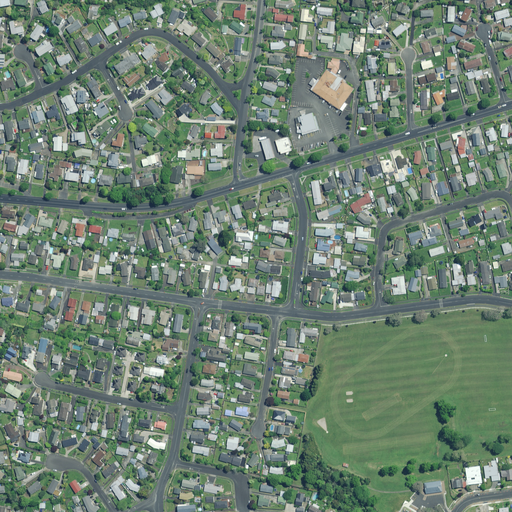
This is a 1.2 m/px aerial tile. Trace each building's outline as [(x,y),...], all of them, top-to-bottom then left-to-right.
[(48,5),(45,0),(44,0),(38,3),(39,6),(38,6),(42,14),(50,11),(47,5),(48,5)] [(293,3),(291,0),(287,2),(276,0),(275,7),(288,9),(294,6),(294,5),(293,3)] [(485,3),(484,4),(486,9),(488,9),(490,8),(491,10),(494,9),(494,7),(496,6),(496,5),(501,3),(501,5),(502,4),(502,6),(506,5),(505,3),(510,2),(509,0),(487,0),(488,0),(485,1),(485,3)] [(399,2),(396,10),(407,14),(409,5),(399,2)] [(165,13),(160,3),(153,6),(155,10),(150,12),(153,19),(165,13)] [(99,6),(90,5),(88,19),(93,20),(94,15),(97,15),(99,6)] [(246,5),(241,5),(240,11),(234,10),(234,17),(240,18),(240,19),(245,20),(246,5)] [(186,14),(174,8),(168,21),(175,25),(179,17),(183,19),(186,14)] [(218,17),(209,8),(204,13),(213,22),(218,17)] [(332,9),(317,8),(317,14),(320,14),(320,15),(331,16),(332,9)] [(472,10),(466,8),(461,19),(467,22),(472,10)] [(309,10),(302,9),(301,21),(312,22),(312,18),(308,17),(309,10)] [(510,16),(508,9),(495,13),(497,20),(510,16)] [(147,18),(145,11),(134,14),(135,21),(147,18)] [(61,15),(57,13),(55,17),(58,19),(56,22),(61,25),(64,19),(60,17),(61,15)] [(352,17),(351,22),(362,24),(364,14),(358,13),(357,17),(352,16),(352,17)] [(294,16),(275,14),(275,20),(293,22),(294,16)] [(132,23),(130,16),(124,18),(125,19),(119,21),(121,28),(128,26),(127,24),(132,23)] [(386,24),(383,16),(372,21),(375,29),(386,24)] [(511,17),(503,20),(505,27),(511,25),(511,26),(511,17)] [(189,22),(186,19),(181,24),(177,28),(181,32),(183,31),(189,36),(196,28),(194,26),(193,27),(188,23),(189,22)] [(82,27),(78,20),(71,25),(72,25),(68,28),(71,34),(82,27)] [(15,28),(13,21),(9,22),(12,35),(18,33),(19,35),(24,34),(22,26),(15,28)] [(239,25),(234,21),(229,27),(240,35),(245,27),(240,24),(239,25)] [(327,33),(334,34),(335,22),(328,21),(327,29),(323,28),(322,32),(327,33)] [(118,30),(114,22),(112,23),(113,25),(104,30),(108,36),(118,30)] [(403,26),(402,24),(393,31),(397,37),(408,28),(405,25),(403,26)] [(44,29),(38,25),(30,37),(37,41),(44,29)] [(307,25),(300,25),(299,39),(305,40),(305,36),(306,37),(307,25)] [(467,30),(455,25),(452,31),(464,37),(467,30)] [(282,27),(275,26),(274,30),(272,30),(272,36),(284,37),(285,32),(281,31),(282,27)] [(430,38),(437,37),(443,35),(442,29),(436,30),(435,28),(425,31),(427,39),(430,38)] [(511,41),(511,34),(499,32),(497,40),(501,40),(502,39),(510,41),(511,41)] [(104,40),(99,33),(89,40),(93,47),(104,40)] [(203,36),(200,33),(198,34),(196,33),(192,38),(202,47),(208,40),(203,36)] [(336,44),(337,44),(337,46),(336,48),(336,51),(345,52),(345,49),(351,50),(352,40),(354,41),(355,38),(348,37),(348,34),(341,33),(341,36),(337,36),(336,44)] [(333,37),(322,36),(321,43),(328,43),(328,48),(332,48),(333,37)] [(242,38),(235,37),(234,54),(241,55),(242,38)] [(365,37),(361,37),(360,45),(354,44),(353,54),(360,55),(360,52),(364,53),(365,37)] [(88,49),(82,38),(75,41),(82,53),(88,49)] [(385,41),(386,42),(375,41),(374,46),(379,46),(379,48),(386,49),(392,47),(390,40),(385,41)] [(48,43),(46,41),(41,44),(42,45),(35,49),(40,56),(53,48),(49,42),(48,43)] [(286,47),(283,41),(279,43),(271,43),(271,49),(281,49),(286,47)] [(424,54),(431,52),(430,49),(428,41),(420,44),(421,47),(422,47),(424,54)] [(465,44),(460,42),(458,47),(473,53),(475,46),(465,42),(465,44)] [(217,58),(221,53),(211,43),(206,48),(217,58)] [(304,52),(305,45),(298,44),(297,56),(308,57),(308,53),(304,52)] [(157,52),(151,45),(144,50),(145,51),(142,54),(148,60),(157,52)] [(433,48),(435,53),(436,56),(441,55),(440,52),(444,50),(443,45),(433,48)] [(168,68),(169,67),(165,64),(165,62),(170,60),(167,52),(160,55),(161,57),(159,58),(160,60),(157,61),(159,67),(165,71),(162,74),(165,76),(170,69),(168,68)] [(141,61),(136,53),(129,57),(129,56),(124,60),(115,66),(121,75),(141,61)] [(73,60),(69,54),(58,61),(58,62),(57,63),(60,67),(64,64),(65,65),(73,60)] [(283,57),(275,56),(275,58),(269,57),(269,64),(280,65),(280,63),(283,63),(283,57)] [(372,59),(372,56),(367,57),(368,65),(364,66),(365,71),(368,70),(368,69),(371,69),(371,74),(377,73),(376,68),(378,68),(377,58),(372,59)] [(455,62),(454,57),(447,57),(448,70),(456,69),(456,62),(455,62)] [(482,65),(480,58),(465,63),(467,70),(482,65)] [(234,64),(230,59),(221,66),(227,73),(231,70),(229,68),(234,64)] [(338,70),(339,60),(329,59),(327,69),(332,69),(331,71),(336,74),(338,70)] [(433,67),(431,60),(425,62),(425,61),(421,62),(423,70),(433,67)] [(55,72),(49,63),(43,67),(49,76),(55,72)] [(396,63),(388,63),(388,75),(395,75),(395,68),(396,68),(396,63)] [(186,76),(180,67),(172,72),(176,77),(179,75),(181,79),(186,76)] [(275,70),(268,67),(266,73),(271,75),(274,77),(273,78),(276,80),(280,74),(275,70)] [(24,78),(20,69),(15,72),(18,80),(17,81),(20,87),(27,84),(25,78),(24,78)] [(326,70),(312,90),(338,109),(352,88),(326,70)] [(469,79),(475,78),(476,80),(485,78),(483,70),(474,72),(474,71),(465,74),(465,76),(468,75),(469,79)] [(141,78),(136,73),(130,79),(127,76),(123,79),(130,87),(141,78)] [(418,77),(418,78),(420,84),(437,80),(435,73),(431,74),(430,73),(418,77)] [(491,92),(487,78),(481,80),(485,94),(491,92)] [(16,89),(13,79),(6,81),(6,80),(1,82),(2,85),(1,86),(3,91),(6,90),(6,89),(11,88),(12,90),(16,89)] [(100,89),(95,79),(88,84),(91,90),(92,89),(97,98),(103,95),(100,89)] [(374,87),(373,80),(365,81),(369,102),(376,101),(373,87),(374,87)] [(158,84),(157,81),(141,86),(144,93),(157,89),(155,85),(158,84)] [(191,85),(186,81),(181,86),(185,89),(186,88),(192,93),(198,87),(193,83),(191,85)] [(278,86),(265,81),(263,88),(276,93),(278,86)] [(397,86),(397,81),(390,81),(391,92),(400,91),(399,86),(397,86)] [(465,83),(467,88),(465,89),(467,95),(469,94),(469,95),(476,93),(472,81),(465,83)] [(169,95),(164,89),(159,94),(163,98),(161,100),(165,105),(174,98),(170,94),(169,95)] [(211,91),(207,89),(200,102),(205,105),(211,94),(209,93),(211,91)] [(430,94),(430,90),(421,90),(421,109),(428,109),(427,94),(430,94)] [(86,91),(78,91),(77,103),(86,103),(86,100),(88,101),(88,97),(89,97),(89,93),(86,93),(86,91)] [(443,92),(440,93),(439,92),(433,95),(438,105),(444,102),(442,98),(445,97),(443,92)] [(460,98),(458,92),(447,95),(449,101),(460,98)] [(78,111),(71,95),(61,99),(63,104),(65,109),(69,108),(70,110),(66,112),(68,115),(71,114),(78,111)] [(271,99),(265,96),(262,102),(273,107),(277,99),(272,96),(271,99)] [(158,108),(152,100),(146,105),(155,115),(153,117),(155,119),(157,117),(159,119),(166,113),(159,107),(158,108)] [(110,112),(103,102),(98,106),(99,106),(93,110),(97,116),(98,115),(101,118),(110,112)] [(220,107),(216,102),(211,107),(214,112),(220,116),(224,110),(220,107)] [(190,109),(186,104),(176,111),(180,117),(190,109)] [(61,119),(56,105),(52,107),(53,110),(47,112),(49,118),(55,116),(57,120),(61,119)] [(399,117),(398,107),(392,107),(392,111),(390,111),(390,117),(399,117)] [(45,120),(43,110),(37,112),(37,111),(32,112),(33,113),(30,114),(32,119),(34,118),(36,123),(40,122),(40,121),(45,120)] [(269,110),(265,110),(265,112),(257,112),(257,119),(263,118),(263,121),(268,121),(268,118),(269,118),(269,110)] [(298,117),(303,134),(320,128),(316,115),(314,116),(313,112),(298,117)] [(30,128),(29,119),(23,120),(24,121),(18,122),(20,130),(30,128)] [(14,127),(13,121),(4,123),(4,124),(0,125),(1,130),(6,129),(8,141),(15,140),(13,134),(14,134),(13,127),(14,127)] [(110,128),(112,126),(106,121),(97,131),(102,135),(106,131),(107,132),(110,128)] [(160,133),(147,123),(143,129),(156,139),(160,133)] [(200,127),(192,124),(191,127),(186,138),(191,140),(193,137),(195,138),(200,127)] [(509,125),(501,125),(500,131),(502,131),(502,137),(508,137),(509,125)] [(225,138),(225,126),(218,126),(218,133),(215,133),(215,138),(225,138)] [(497,140),(494,128),(485,130),(487,136),(489,136),(491,142),(497,140)] [(86,144),(85,132),(72,134),(73,141),(79,141),(80,145),(86,144)] [(120,147),(123,147),(125,135),(118,133),(117,140),(114,140),(113,145),(117,146),(120,147)] [(481,145),(479,133),(470,134),(470,139),(473,139),(474,146),(481,145)] [(140,139),(139,136),(134,137),(137,148),(144,147),(143,144),(148,143),(147,137),(140,139)] [(293,150),(288,136),(275,140),(280,154),(293,150)] [(62,137),(58,137),(53,137),(53,141),(54,141),(54,151),(61,151),(62,137)] [(466,145),(466,138),(457,139),(457,143),(456,144),(456,147),(459,147),(459,155),(461,155),(461,158),(466,157),(465,145),(466,145)] [(275,158),(269,139),(262,141),(268,160),(275,158)] [(453,147),(451,141),(440,144),(442,150),(453,147)] [(44,149),(42,142),(29,145),(30,151),(36,150),(37,153),(41,152),(41,149),(44,149)] [(223,157),(222,144),(216,144),(216,149),(211,149),(211,156),(218,156),(218,157),(223,157)] [(436,160),(434,147),(427,148),(428,153),(429,153),(429,161),(436,160)] [(92,151),(82,149),(75,151),(76,157),(83,156),(91,157),(92,151)] [(178,157),(185,158),(185,160),(187,160),(191,160),(191,157),(199,157),(199,150),(195,150),(195,151),(191,151),(191,153),(186,153),(186,151),(182,150),(182,152),(178,151),(178,157)] [(404,159),(403,155),(401,154),(400,150),(396,152),(395,150),(389,152),(394,167),(396,166),(398,174),(394,175),(397,182),(400,181),(400,182),(406,180),(404,176),(409,175),(407,170),(405,170),(404,168),(405,168),(404,165),(408,164),(406,158),(404,159)] [(119,155),(110,154),(109,159),(109,160),(109,165),(118,167),(118,162),(118,161),(119,155)] [(160,162),(157,154),(147,157),(148,158),(142,160),(144,167),(160,162)] [(7,155),(6,163),(8,166),(8,171),(14,172),(16,160),(14,160),(15,156),(7,155)] [(29,161),(21,159),(20,167),(18,167),(17,173),(27,175),(28,169),(27,169),(29,161)] [(380,162),(384,173),(388,172),(388,173),(394,171),(390,160),(386,161),(386,160),(380,162)] [(66,162),(60,161),(59,166),(56,165),(55,174),(49,173),(48,177),(55,178),(55,181),(59,181),(59,176),(62,176),(63,170),(60,169),(61,167),(71,168),(72,164),(66,163),(66,162)] [(382,174),(379,163),(366,167),(368,172),(370,171),(372,177),(382,174)] [(44,165),(37,164),(36,168),(35,167),(34,172),(35,172),(35,177),(36,177),(36,178),(43,179),(44,171),(43,171),(44,165)] [(507,176),(503,164),(497,166),(500,178),(507,176)] [(183,167),(177,166),(176,167),(173,167),(170,182),(180,184),(181,174),(182,175),(183,167)] [(191,166),(189,166),(187,166),(187,174),(203,174),(204,167),(191,166)] [(82,168),(80,168),(80,169),(72,168),(71,173),(67,172),(66,180),(78,182),(79,174),(81,175),(82,168)] [(429,173),(427,168),(420,170),(422,178),(428,176),(427,174),(429,173)] [(494,180),(491,171),(488,168),(483,172),(485,175),(487,182),(494,180)] [(103,170),(99,169),(98,178),(100,179),(99,185),(105,186),(105,185),(112,186),(113,177),(102,175),(103,170)] [(94,172),(85,171),(83,182),(89,183),(90,177),(93,177),(94,172)] [(351,183),(347,172),(339,174),(341,180),(342,179),(345,188),(350,187),(349,184),(351,183)] [(126,176),(125,173),(119,174),(119,176),(116,176),(117,184),(131,182),(131,176),(126,176)] [(154,178),(152,173),(146,175),(147,178),(137,180),(137,179),(132,181),(134,188),(141,186),(141,187),(155,184),(154,178)] [(477,181),(475,173),(466,175),(469,186),(476,184),(475,182),(477,181)] [(337,188),(333,176),(329,177),(330,182),(324,184),(326,191),(337,188)] [(459,184),(457,177),(450,179),(454,192),(462,189),(461,183),(459,184)] [(322,204),(319,181),(311,182),(315,205),(322,204)] [(445,186),(444,182),(437,183),(439,190),(437,190),(439,196),(450,193),(448,188),(447,188),(446,186),(445,186)] [(431,199),(431,183),(422,183),(423,200),(431,199)] [(396,192),(394,185),(387,187),(389,194),(396,192)] [(416,191),(417,190),(413,186),(407,192),(410,195),(413,201),(418,199),(416,191)] [(373,196),(371,191),(361,195),(362,198),(355,202),(356,203),(350,205),(355,214),(362,210),(361,207),(372,202),(370,197),(373,196)] [(283,199),(281,192),(269,195),(271,202),(266,204),(267,207),(276,204),(275,201),(283,199)] [(405,204),(399,193),(393,196),(398,207),(405,204)] [(386,206),(384,197),(378,199),(381,213),(387,211),(385,206),(386,206)] [(257,207),(255,199),(243,203),(245,210),(257,207)] [(243,217),(239,205),(231,207),(234,214),(235,214),(237,219),(243,217)] [(342,209),(340,205),(321,212),(320,210),(316,212),(319,220),(323,219),(324,220),(328,219),(328,217),(341,212),(340,210),(342,209)] [(501,213),(499,208),(484,213),(486,220),(496,217),(497,220),(504,218),(503,213),(501,213)] [(370,213),(367,210),(363,214),(361,213),(357,218),(364,224),(370,225),(371,219),(367,217),(370,213)] [(227,217),(225,211),(213,214),(214,219),(218,217),(220,223),(226,221),(225,218),(227,217)] [(36,217),(29,214),(27,213),(23,221),(25,222),(23,227),(20,226),(18,235),(22,236),(23,233),(27,235),(33,223),(36,217)] [(213,228),(210,213),(204,214),(205,220),(204,220),(205,230),(213,228)] [(482,221),(479,214),(474,216),(474,218),(468,221),(471,227),(482,221)] [(54,220),(41,217),(39,225),(52,228),(54,220)] [(197,218),(190,217),(188,230),(195,231),(197,218)] [(464,226),(462,219),(449,223),(451,229),(464,226)] [(69,222),(62,220),(57,232),(63,234),(69,222)] [(279,221),(274,221),(273,230),(283,231),(283,232),(287,233),(288,223),(284,222),(283,224),(279,224),(279,221)] [(184,233),(181,222),(175,224),(176,225),(172,227),(174,236),(184,233)] [(508,235),(504,222),(498,224),(502,237),(508,235)] [(17,226),(5,223),(4,229),(16,232),(17,226)] [(85,225),(77,223),(76,229),(77,229),(76,235),(82,237),(85,225)] [(102,227),(90,225),(89,232),(101,234),(102,227)] [(442,235),(439,225),(431,227),(432,232),(430,232),(430,234),(427,235),(430,246),(437,243),(435,237),(442,235)] [(162,238),(168,236),(166,231),(169,230),(168,226),(159,229),(161,238),(162,238)] [(223,232),(222,227),(211,230),(213,235),(223,232)] [(363,228),(357,227),(356,237),(363,238),(369,238),(369,232),(363,232),(363,228)] [(111,228),(111,230),(108,229),(107,236),(118,238),(119,230),(111,228)] [(156,247),(151,230),(143,232),(148,250),(156,247)] [(254,232),(248,231),(248,234),(237,233),(236,241),(242,242),(242,240),(253,241),(254,232)] [(423,237),(421,231),(408,235),(412,246),(416,244),(415,240),(423,237)] [(186,233),(187,238),(185,239),(186,242),(189,241),(189,240),(194,239),(193,232),(186,233)] [(353,239),(353,234),(346,233),(345,239),(344,238),(344,241),(347,242),(347,243),(352,244),(353,239)] [(168,236),(162,238),(164,243),(163,243),(165,252),(172,251),(168,236)] [(287,240),(275,236),(273,243),(284,247),(287,240)] [(223,251),(213,238),(207,242),(218,255),(223,251)] [(474,244),(472,238),(458,242),(460,248),(474,244)] [(324,242),(318,241),(317,250),(329,251),(330,244),(324,244),(324,242)] [(404,241),(396,241),(395,250),(394,250),(393,254),(399,255),(399,252),(403,252),(404,241)] [(35,253),(34,254),(36,254),(42,256),(43,249),(49,250),(50,242),(47,242),(46,245),(40,244),(40,246),(36,246),(35,253)] [(368,246),(356,243),(354,249),(366,252),(368,246)] [(509,245),(509,243),(502,245),(505,255),(511,252),(511,248),(511,245),(509,245)] [(9,247),(3,245),(0,252),(6,254),(9,247)] [(198,261),(201,252),(194,246),(190,250),(194,254),(193,259),(198,261)] [(445,253),(443,246),(429,250),(431,257),(445,253)] [(271,250),(261,249),(260,257),(269,258),(268,261),(275,261),(275,259),(284,260),(285,252),(275,251),(275,255),(270,255),(271,250)] [(36,256),(36,254),(34,254),(35,253),(31,252),(28,263),(36,264),(38,256),(36,256)] [(54,267),(54,269),(59,270),(59,268),(60,268),(62,261),(63,261),(64,254),(61,254),(61,256),(58,256),(58,253),(54,252),(54,255),(52,255),(51,259),(54,259),(53,267),(54,267)] [(321,254),(314,253),(313,264),(318,264),(318,263),(326,264),(327,258),(321,257),(321,254)] [(24,255),(12,254),(11,261),(15,261),(14,266),(19,266),(19,261),(23,262),(24,255)] [(79,257),(72,256),(70,269),(77,270),(79,257)] [(236,257),(231,256),(231,260),(229,260),(229,265),(241,266),(242,259),(236,259),(236,257)] [(366,257),(354,256),(353,265),(365,266),(366,257)] [(407,263),(404,257),(394,263),(397,269),(407,263)] [(91,260),(83,259),(83,263),(83,264),(82,270),(88,270),(89,268),(93,268),(94,262),(90,262),(91,260)] [(259,261),(256,268),(265,272),(281,274),(282,267),(271,265),(259,261)] [(511,269),(511,261),(501,264),(503,272),(511,269)] [(474,272),(473,262),(469,262),(470,264),(466,265),(468,277),(467,277),(468,286),(476,284),(475,276),(473,277),(473,272),(474,272)] [(490,271),(489,262),(480,263),(483,285),(490,284),(488,271),(490,271)] [(461,272),(460,263),(453,264),(453,268),(450,268),(451,270),(453,270),(455,281),(452,281),(453,285),(462,284),(462,285),(466,285),(465,279),(464,279),(464,275),(458,276),(458,273),(461,272)] [(112,266),(106,265),(106,268),(100,267),(99,274),(106,275),(106,273),(111,274),(112,266)] [(147,269),(136,266),(134,272),(139,273),(138,278),(145,279),(147,269)] [(159,280),(158,266),(151,266),(153,281),(159,280)] [(170,269),(164,268),(163,274),(169,275),(167,283),(174,284),(176,271),(169,270),(170,269)] [(447,288),(446,269),(439,269),(440,288),(447,288)] [(205,270),(201,270),(199,281),(201,281),(200,288),(208,289),(209,280),(207,279),(208,273),(205,272),(205,270)] [(335,271),(330,272),(330,271),(324,272),(308,270),(307,277),(325,278),(336,276),(335,271)] [(353,272),(348,270),(345,281),(353,283),(354,279),(359,279),(359,272),(353,272)] [(191,285),(189,272),(182,273),(185,286),(191,285)] [(503,275),(503,277),(498,277),(498,276),(494,277),(495,283),(500,283),(501,288),(508,287),(507,281),(508,281),(509,273),(503,275)] [(227,280),(227,277),(223,276),(222,279),(220,279),(219,282),(221,282),(220,290),(226,291),(228,280),(227,280)] [(406,294),(404,277),(391,278),(392,285),(397,284),(398,288),(393,289),(394,295),(406,294)] [(432,279),(432,277),(427,278),(430,290),(437,289),(435,278),(432,279)] [(258,280),(249,278),(248,286),(257,287),(258,280)] [(418,279),(411,278),(408,290),(415,292),(417,286),(416,286),(418,279)] [(242,279),(236,279),(235,285),(230,286),(232,292),(234,291),(240,289),(242,279)] [(321,283),(308,281),(307,286),(311,287),(311,294),(310,301),(317,301),(318,288),(321,288),(321,283)] [(267,285),(266,293),(271,293),(272,293),(272,297),(279,297),(280,291),(281,291),(282,285),(280,285),(281,282),(273,282),(273,286),(271,286),(267,285)] [(265,287),(258,287),(257,295),(264,296),(265,287)] [(335,293),(325,290),(324,295),(321,303),(325,304),(326,301),(332,303),(333,299),(335,293)] [(355,293),(352,294),(340,296),(341,301),(344,300),(344,302),(352,301),(352,300),(358,299),(358,301),(365,300),(364,292),(355,293)] [(61,300),(55,296),(49,306),(55,310),(61,300)] [(13,305),(13,298),(2,298),(3,306),(6,305),(6,306),(11,306),(10,305),(13,305)] [(77,300),(69,298),(68,306),(70,307),(69,312),(66,312),(64,320),(72,321),(73,314),(74,314),(77,300)] [(31,301),(27,300),(26,304),(18,302),(16,309),(28,313),(31,301)] [(88,317),(91,302),(83,301),(81,309),(84,310),(83,315),(80,315),(78,323),(86,325),(88,317)] [(46,306),(34,303),(32,310),(40,312),(40,313),(44,314),(46,306)] [(104,304),(95,303),(94,310),(93,309),(92,315),(97,316),(98,311),(103,312),(104,304)] [(109,326),(116,327),(117,319),(115,318),(116,313),(118,313),(120,306),(112,305),(110,317),(111,318),(109,326)] [(139,308),(130,307),(130,311),(129,311),(128,317),(130,317),(130,319),(137,320),(139,308)] [(155,311),(143,309),(142,314),(146,315),(145,318),(142,318),(141,323),(151,325),(152,318),(154,318),(155,311)] [(170,314),(162,311),(160,317),(161,318),(159,324),(166,326),(170,314)] [(183,315),(176,314),(173,332),(180,333),(183,315)] [(214,329),(220,330),(221,321),(220,321),(221,315),(219,315),(218,317),(216,316),(215,320),(214,320),(212,328),(214,329)] [(57,318),(52,316),(52,317),(50,322),(49,321),(48,324),(46,322),(44,327),(54,331),(57,324),(55,324),(57,318)] [(104,317),(96,316),(95,323),(104,324),(104,317)] [(234,324),(227,323),(226,328),(227,328),(226,336),(232,337),(233,330),(235,330),(236,327),(234,326),(234,324)] [(245,323),(245,324),(242,324),(242,326),(244,327),(244,329),(255,330),(255,333),(261,333),(262,325),(245,323)] [(295,329),(288,328),(287,346),(295,347),(296,333),(295,333),(295,329)] [(318,329),(313,329),(313,330),(302,328),(300,342),(305,343),(305,336),(310,336),(310,337),(312,337),(312,336),(317,337),(318,329)] [(218,342),(219,330),(213,329),(213,333),(210,332),(208,340),(218,342)] [(97,337),(91,335),(89,343),(113,349),(115,342),(97,338),(97,337)] [(132,336),(129,335),(126,343),(139,346),(141,340),(132,337),(132,336)] [(259,347),(262,339),(256,337),(255,338),(246,336),(244,343),(259,347)] [(230,350),(228,349),(228,347),(226,347),(227,345),(224,345),(225,337),(220,337),(219,348),(223,348),(223,353),(229,354),(230,350)] [(41,338),(36,361),(43,363),(43,364),(45,365),(47,357),(45,356),(48,344),(49,344),(49,340),(41,338)] [(179,341),(167,340),(166,345),(163,345),(162,350),(169,351),(169,347),(178,348),(179,341)] [(18,352),(10,347),(8,352),(15,357),(18,352)] [(33,348),(25,347),(23,358),(29,359),(30,353),(32,353),(33,348)] [(120,356),(120,357),(123,357),(123,356),(126,356),(127,349),(118,348),(118,356),(120,356)] [(217,351),(211,350),(210,354),(207,353),(206,359),(225,362),(226,356),(217,354),(217,351)] [(295,353),(284,351),(283,359),(308,363),(309,356),(299,354),(299,355),(294,354),(295,353)] [(80,354),(73,352),(71,361),(67,360),(63,374),(70,376),(72,368),(76,369),(80,354)] [(259,354),(245,352),(244,358),(258,361),(259,354)] [(139,361),(139,362),(142,362),(142,361),(145,362),(146,358),(145,358),(146,354),(138,353),(137,356),(136,356),(135,360),(139,361)] [(62,357),(55,355),(52,368),(61,370),(62,365),(60,365),(62,357)] [(168,358),(158,356),(157,364),(163,364),(167,364),(168,358)] [(97,368),(104,370),(106,362),(107,363),(108,360),(103,358),(102,360),(99,359),(97,368)] [(293,363),(281,361),(281,363),(284,364),(284,367),(282,367),(281,373),(295,376),(295,375),(298,375),(299,370),(296,369),(296,368),(292,368),(293,363)] [(252,365),(245,363),(243,373),(256,376),(257,370),(251,369),(252,365)] [(207,364),(206,365),(204,365),(203,372),(207,373),(215,375),(217,366),(207,364)] [(117,374),(117,375),(120,376),(120,374),(123,375),(123,367),(115,366),(115,370),(114,370),(113,374),(117,374)] [(134,375),(134,376),(136,376),(140,376),(141,372),(140,372),(141,368),(132,367),(131,374),(134,375)] [(152,375),(152,378),(155,379),(156,376),(164,377),(165,370),(151,367),(151,369),(145,368),(144,374),(150,375),(152,375)] [(92,371),(88,370),(87,373),(79,370),(78,377),(84,378),(84,379),(89,381),(92,371)] [(20,382),(23,378),(22,374),(9,371),(9,372),(4,371),(3,377),(8,378),(8,379),(20,382)] [(103,375),(96,373),(94,381),(103,383),(104,378),(102,378),(103,375)] [(286,378),(280,377),(279,387),(284,388),(284,389),(289,390),(291,381),(285,380),(286,378)] [(255,382),(243,378),(241,384),(236,383),(235,387),(243,389),(244,386),(253,389),(255,382)] [(121,380),(118,379),(118,380),(114,380),(113,388),(120,390),(121,384),(121,380)] [(137,383),(133,382),(133,383),(129,382),(128,390),(135,392),(137,383)] [(15,386),(9,383),(5,391),(19,398),(20,396),(23,398),(25,394),(22,392),(22,391),(14,387),(15,386)] [(166,387),(153,386),(152,391),(159,392),(158,393),(165,394),(166,387)] [(290,393),(278,391),(277,398),(289,400),(290,393)] [(199,392),(198,399),(207,401),(213,399),(211,392),(207,394),(199,392)] [(253,393),(247,392),(246,396),(240,395),(239,401),(251,403),(253,393)] [(41,398),(34,397),(32,403),(35,403),(33,414),(41,416),(44,401),(40,400),(41,398)] [(6,404),(0,404),(0,406),(0,410),(2,411),(2,413),(5,413),(5,411),(13,413),(15,402),(11,402),(11,401),(6,400),(6,404)] [(55,407),(58,406),(57,400),(56,400),(47,401),(48,404),(47,405),(48,409),(46,409),(48,417),(51,417),(50,413),(56,412),(55,407)] [(72,405),(62,403),(59,419),(67,421),(69,411),(70,412),(72,405)] [(248,408),(240,406),(240,408),(237,407),(236,414),(248,417),(249,412),(247,412),(248,408)] [(85,407),(77,407),(77,412),(75,412),(75,415),(77,415),(77,421),(84,421),(84,413),(85,413),(85,407)] [(98,416),(100,417),(101,412),(99,412),(99,411),(94,410),(91,421),(94,422),(92,430),(97,431),(99,423),(97,422),(98,416)] [(286,412),(275,410),(273,419),(284,421),(286,412)] [(130,416),(120,415),(118,429),(122,430),(121,435),(119,435),(118,440),(129,442),(129,440),(131,440),(132,434),(128,434),(129,423),(131,424),(132,418),(130,418),(130,416)] [(152,421),(139,419),(138,426),(151,428),(152,421)] [(199,420),(194,420),(193,428),(209,429),(210,424),(207,424),(207,423),(199,422),(199,420)] [(238,423),(233,420),(230,426),(240,431),(244,424),(239,421),(238,423)] [(166,423),(158,421),(158,423),(155,422),(154,427),(162,428),(162,430),(165,430),(166,423)] [(16,433),(11,423),(5,426),(12,440),(23,434),(22,434),(24,433),(22,430),(16,433)] [(285,427),(276,426),(275,433),(289,435),(290,428),(285,427)] [(48,444),(57,446),(59,440),(57,439),(59,432),(53,430),(48,444)] [(40,433),(30,432),(29,441),(38,442),(40,433)] [(139,436),(139,435),(135,434),(133,441),(144,443),(145,437),(139,436)] [(204,436),(190,434),(189,441),(203,443),(204,436)] [(78,444),(75,435),(71,436),(72,439),(63,441),(64,447),(78,444)] [(91,442),(85,439),(85,438),(78,448),(85,452),(88,449),(87,448),(91,442)] [(154,448),(160,450),(160,449),(165,450),(166,443),(160,443),(161,442),(156,441),(156,442),(151,438),(147,444),(154,448)] [(239,438),(234,438),(234,440),(228,439),(227,450),(237,451),(239,438)] [(284,440),(272,442),(273,449),(285,446),(284,440)] [(210,448),(194,446),(193,452),(204,454),(204,455),(208,456),(210,448)] [(129,450),(117,447),(116,454),(127,457),(129,450)] [(31,462),(33,454),(31,454),(31,453),(26,452),(26,454),(23,454),(24,452),(20,451),(19,460),(24,460),(24,462),(30,463),(30,462),(31,462)] [(105,455),(100,451),(96,456),(94,454),(90,458),(101,468),(104,464),(100,461),(105,455)] [(158,454),(151,451),(147,462),(154,465),(158,454)] [(239,467),(242,459),(237,457),(238,454),(229,451),(227,455),(222,453),(219,460),(227,463),(228,462),(232,463),(232,464),(239,467)] [(260,458),(255,454),(248,464),(253,467),(260,458)] [(501,478),(500,478),(499,473),(498,473),(497,464),(496,464),(496,460),(491,461),(491,462),(488,462),(489,466),(484,467),(486,479),(490,478),(489,476),(492,476),(492,482),(500,481),(501,481),(501,478)] [(120,466),(116,461),(107,469),(102,473),(107,479),(115,471),(120,466)] [(21,466),(14,469),(18,481),(27,478),(25,472),(24,473),(21,466)] [(466,481),(463,482),(463,488),(467,487),(467,485),(483,483),(480,466),(466,468),(468,481),(466,481)] [(146,473),(144,467),(138,469),(141,480),(145,479),(145,478),(150,477),(148,472),(146,473)] [(283,468),(270,467),(270,473),(282,475),(283,468)] [(511,468),(511,469),(511,470),(504,471),(503,469),(501,470),(501,471),(502,478),(507,477),(507,480),(511,479),(511,468)] [(126,480),(122,476),(117,479),(118,480),(109,485),(121,501),(126,497),(122,491),(122,492),(118,486),(126,480)] [(183,479),(182,486),(194,489),(196,482),(194,482),(194,479),(190,478),(190,480),(183,479)] [(59,482),(53,479),(47,491),(54,495),(54,496),(58,498),(61,493),(56,490),(59,482)] [(463,487),(462,479),(452,480),(453,488),(463,487)] [(82,490),(75,480),(70,484),(76,494),(82,490)] [(135,484),(130,480),(129,481),(126,484),(131,489),(138,492),(140,486),(135,484)] [(43,487),(38,481),(28,489),(32,495),(43,487)] [(424,483),(426,494),(442,492),(441,481),(424,483)] [(208,483),(208,485),(205,485),(204,491),(217,494),(218,491),(220,491),(221,488),(214,486),(214,485),(208,483)] [(273,487),(261,485),(260,491),(272,493),(273,487)] [(96,511),(99,509),(96,505),(94,506),(91,500),(95,498),(92,493),(82,499),(87,511),(96,511)] [(303,502),(306,502),(307,497),(304,497),(304,494),(298,493),(295,505),(302,506),(303,502)] [(264,496),(259,496),(258,506),(263,507),(263,505),(269,506),(270,500),(264,499),(264,496)] [(317,511),(320,507),(318,506),(318,504),(317,503),(316,505),(314,504),(313,506),(311,505),(307,511),(317,511)]
